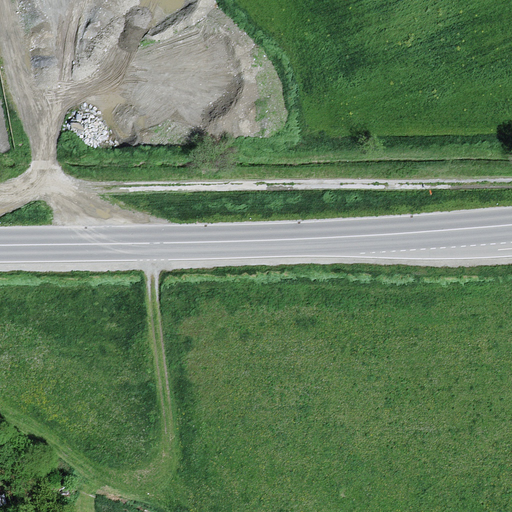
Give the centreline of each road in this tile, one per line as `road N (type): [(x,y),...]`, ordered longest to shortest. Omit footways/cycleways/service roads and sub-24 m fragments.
road 1 (tertiary): [(0,245),(343,237),(511,224)]
road 2 (track): [(0,189),(511,183)]
